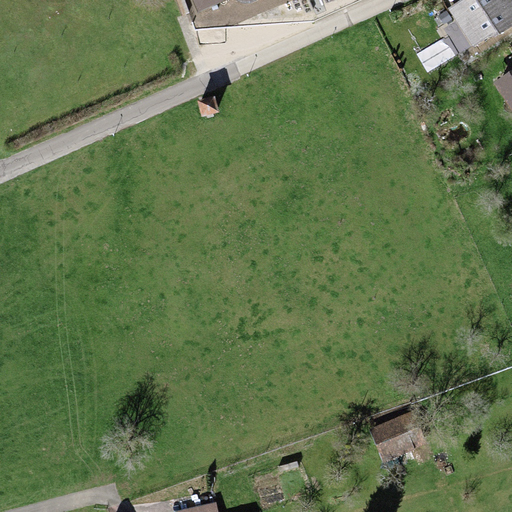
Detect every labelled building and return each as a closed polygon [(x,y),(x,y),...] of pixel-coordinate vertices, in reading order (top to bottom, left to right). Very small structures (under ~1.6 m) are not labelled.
[(194,0),(199,12),(227,0),(194,0)] [(511,0),(466,0),(451,10),(473,47),(511,23),(511,0)] [(511,71),(497,84),(511,102),(511,71)] [(215,100),(200,104),(203,118),(218,114),(215,100)] [(402,422),(375,432),(383,454),(410,445),(402,422)]
